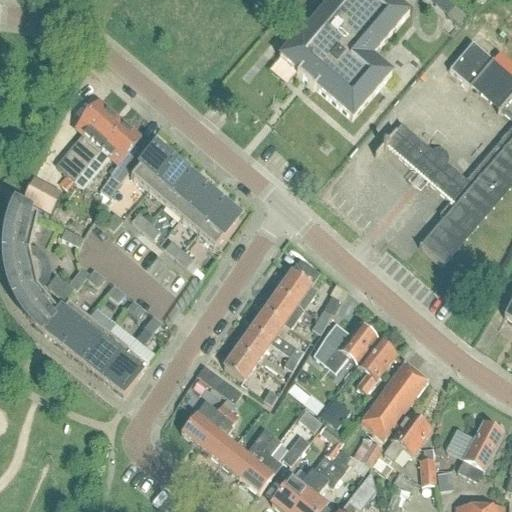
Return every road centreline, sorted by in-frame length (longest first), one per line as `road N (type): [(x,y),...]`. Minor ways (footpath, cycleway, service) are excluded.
road 1 (residential): [(206,511),(146,464),(133,440),(283,211)]
road 2 (residential): [(0,17),(41,23),(88,45),(283,211)]
road 3 (residential): [(283,211),(439,349),(511,398)]
